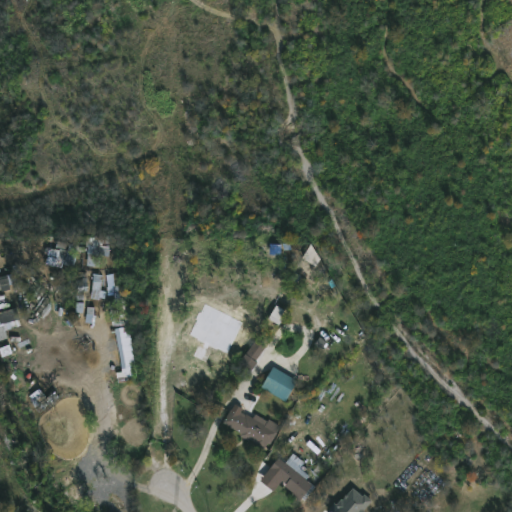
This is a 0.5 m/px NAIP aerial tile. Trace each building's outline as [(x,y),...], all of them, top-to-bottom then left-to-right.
[(66,245),(81,247),(78,267),(67,265),(68,258),(66,258),(65,261),(58,259),(60,249),(66,250),(66,245)] [(100,269),(104,250),(90,247),(85,266),(100,269)] [(121,277),(123,291),(124,291),(127,316),(114,318),(112,302),(116,302),(115,293),(109,294),(107,279),(121,277)] [(136,380),(119,382),(119,378),(124,377),(116,329),(130,326),(138,375),(135,376),(136,380)] [(258,361),(251,371),(240,364),(256,339),(266,346),(256,360),(258,361)] [(232,409),(240,414),(241,411),(254,418),(257,414),(269,421),(270,419),(281,426),(270,444),(269,443),(265,450),(240,435),(241,433),(224,422),(232,409)] [(280,457),(296,471),(300,466),(311,475),(307,479),(314,485),(303,499),(286,485),(287,483),(271,468),(280,457)]
